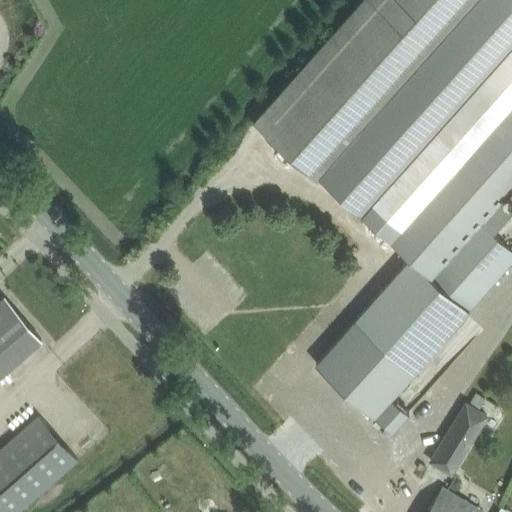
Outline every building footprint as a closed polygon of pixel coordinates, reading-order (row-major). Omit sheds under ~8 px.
[(511,0),(360,0),(254,120),(318,177),(320,175),(362,213),(365,210),(392,235),(390,237),(411,256),(356,319),(316,363),(374,415),(393,431),(409,413),(391,397),(414,371),(469,309),(482,294),(502,272),(511,260),(511,248),(478,219),(511,181),(511,0)] [(19,313),(1,329),(0,327),(0,374),(41,339),(19,313)] [(485,414),(464,401),(440,441),(462,453),(485,414)] [(0,511),(17,511),(78,459),(39,415),(0,449),(0,511)] [(425,511),(462,511),(451,505),(456,495),(441,486),(425,511)]
